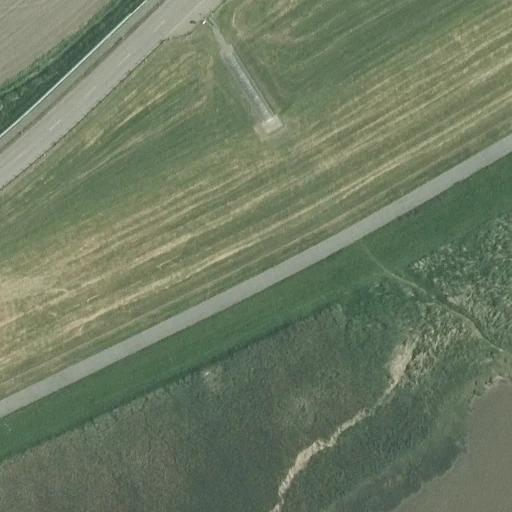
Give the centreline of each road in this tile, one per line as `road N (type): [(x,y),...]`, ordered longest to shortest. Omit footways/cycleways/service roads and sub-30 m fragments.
road 1 (track): [(511,141),(285,272),(0,411)]
road 2 (residential): [(0,174),(184,0)]
